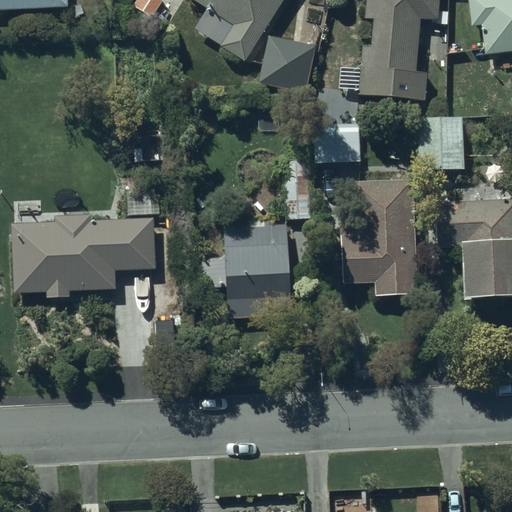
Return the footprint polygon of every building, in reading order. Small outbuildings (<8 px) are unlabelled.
[(202,0),(209,4),(196,25),(200,27),(197,32),(221,47),(223,43),(245,58),(283,0),(202,0)] [(365,0),(364,14),(374,15),(372,41),(362,40),(358,91),(424,97),(427,69),(416,68),(421,14),(438,16),(439,0),(365,0)] [(511,0),(469,0),(471,23),(482,22),(484,51),(511,48),(511,0)] [(317,43),(269,31),(258,78),(305,90),(317,43)] [(464,112),(418,113),(419,165),(465,164),(464,112)] [(358,119),(312,122),(315,160),(360,157),(358,119)] [(309,157),(283,159),(286,217),(290,217),(312,216),(309,157)] [(357,228),(341,229),(343,279),(375,278),(375,290),(417,289),(413,175),(355,178),(357,228)] [(456,187),(457,197),(436,198),(437,244),(463,243),(465,289),(511,287),(511,195),(504,196),(503,185),(456,187)] [(14,289),(46,288),(47,294),(71,293),(70,287),(117,285),(116,267),(156,265),(154,215),(92,217),(91,212),(56,213),(56,219),(11,220),(14,289)] [(286,217),(224,220),(227,315),(294,312),(290,217),(286,217)]
